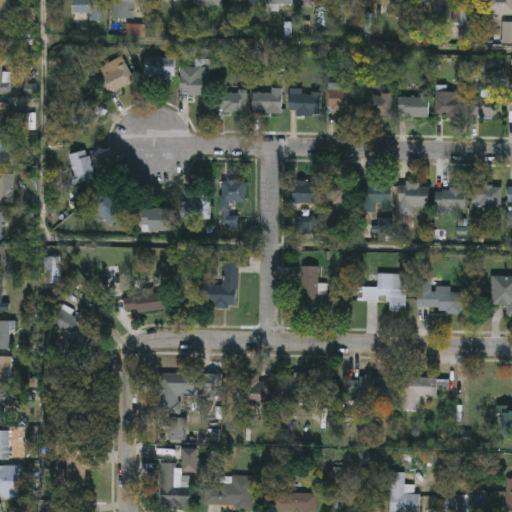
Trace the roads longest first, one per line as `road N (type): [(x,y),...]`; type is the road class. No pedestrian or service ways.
road 1 (residential): [(511,153),(153,147)]
road 2 (residential): [(511,347),(156,340)]
road 3 (residential): [(273,149),(269,342)]
road 4 (residential): [(156,340),(142,342),(128,359),(132,511)]
